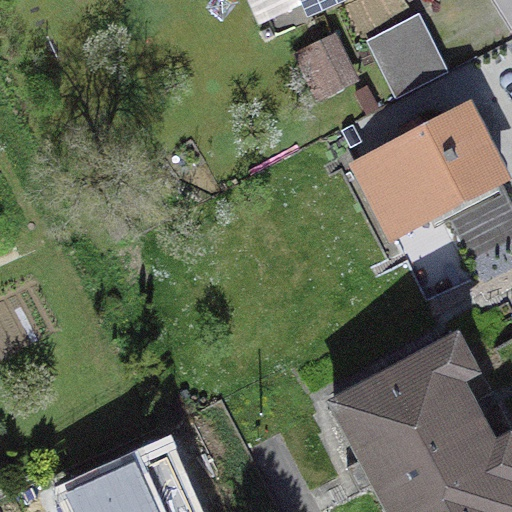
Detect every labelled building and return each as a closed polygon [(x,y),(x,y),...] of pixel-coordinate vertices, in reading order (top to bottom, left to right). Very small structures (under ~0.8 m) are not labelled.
[(299,0),(305,12),(332,0),(299,0)] [(417,33),(371,54),(392,101),(438,81),(417,33)] [(313,99),(347,84),(328,41),(294,57),(313,99)] [(421,135),(415,125),(397,134),(403,145),(353,170),(387,237),(495,182),(461,114),(421,135)] [(467,260),(511,236),(511,222),(499,198),(448,224),(467,260)] [(436,350),(330,406),(385,511),(501,511),(491,493),(507,484),(436,350)] [(159,511),(134,459),(62,491),(70,511),(159,511)]
